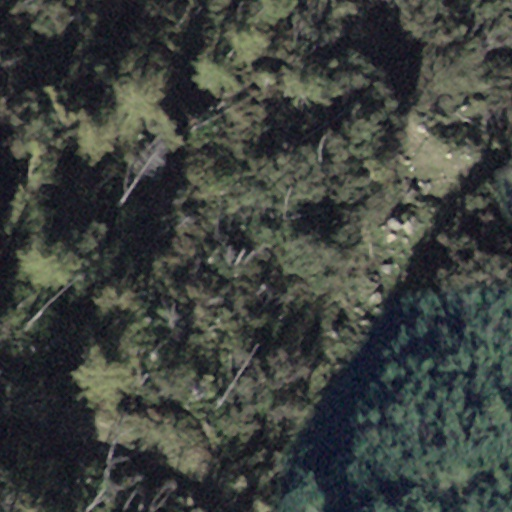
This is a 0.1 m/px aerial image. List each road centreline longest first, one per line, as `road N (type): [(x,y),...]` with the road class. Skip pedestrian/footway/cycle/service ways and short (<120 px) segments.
road 1 (track): [(0,397),(94,431),(251,511)]
road 2 (track): [(511,181),(443,163),(319,0)]
road 3 (track): [(370,511),(483,491),(511,494)]
